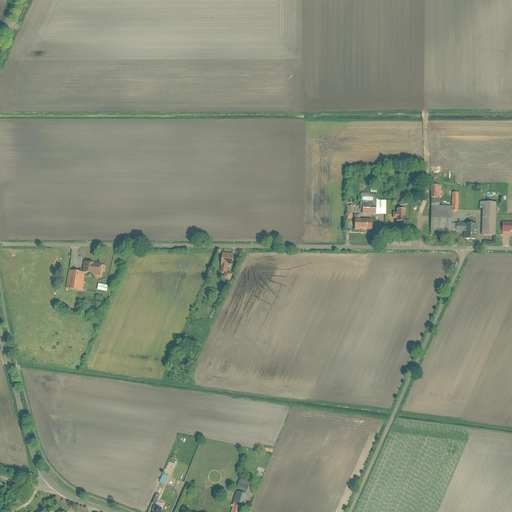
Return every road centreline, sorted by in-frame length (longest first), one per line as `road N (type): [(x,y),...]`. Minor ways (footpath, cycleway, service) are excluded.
road 1 (unclassified): [(0,241),(460,248)]
road 2 (unclassified): [(460,248),(344,511)]
road 3 (tertiary): [(0,333),(50,487),(114,511)]
